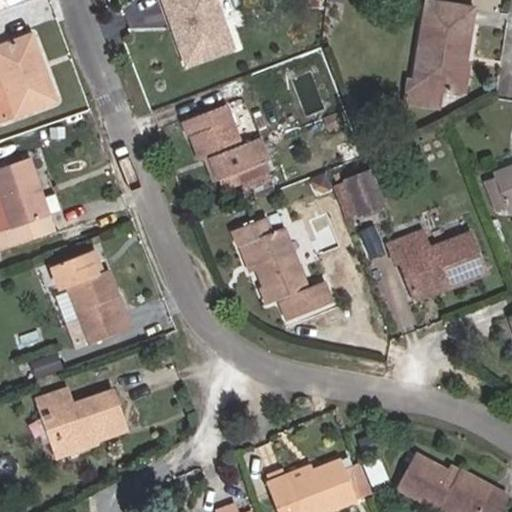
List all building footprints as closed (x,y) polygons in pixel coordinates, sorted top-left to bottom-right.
[(163,0),(175,31),(179,29),(168,0),(163,0)] [(187,65),(233,48),(215,0),(168,0),(179,29),(175,31),(187,65)] [(320,10),(320,0),(306,0),(306,9),(320,10)] [(464,43),(472,43),(475,24),(468,22),(470,8),(428,1),(416,79),(410,79),(408,88),(441,93),(463,96),(469,62),(461,60),(464,43)] [(468,22),(475,24),(477,9),(470,8),(468,22)] [(39,70),(44,68),(32,36),(27,37),(39,70)] [(44,68),(39,70),(27,37),(0,46),(0,80),(2,79),(16,116),(55,101),(44,68)] [(461,60),(469,62),(472,43),(464,43),(461,60)] [(406,102),(439,107),(441,93),(408,88),(406,102)] [(257,132),(246,97),(232,102),(243,137),(257,132)] [(241,145),(225,105),(182,122),(188,137),(192,136),(202,162),(203,161),(210,159),(218,181),(223,192),(241,185),(244,191),(251,187),(256,199),(277,191),(265,161),(257,164),(250,147),(248,143),(241,145)] [(328,130),(342,125),(338,114),(324,120),(328,130)] [(269,160),(262,143),(250,147),(257,164),(265,161),(269,160)] [(0,249),(54,232),(29,159),(0,168),(0,184),(5,198),(0,200),(8,221),(13,219),(16,227),(0,233),(0,249)] [(212,183),(218,181),(210,159),(203,161),(212,183)] [(494,177),(507,210),(511,207),(511,166),(493,174),(494,177)] [(359,215),(382,206),(370,173),(347,182),(359,215)] [(496,214),(507,210),(494,177),(484,182),(496,214)] [(329,191),(324,178),(312,183),(314,189),(323,193),(329,191)] [(359,215),(347,182),(333,187),(345,220),(359,215)] [(429,219),(442,214),(439,208),(427,212),(429,219)] [(322,283),(309,289),(284,227),(272,232),(266,217),(233,230),(239,248),(247,245),(257,270),(270,304),(287,297),(294,317),(330,303),(322,283)] [(443,288),(486,272),(471,233),(430,249),(423,232),(389,245),(396,264),(401,262),(413,292),(441,282),(443,288)] [(249,273),(257,270),(247,245),(239,248),(249,273)] [(98,274),(104,272),(96,249),(90,252),(98,274)] [(121,299),(116,301),(104,272),(98,274),(90,252),(51,267),(59,290),(68,286),(91,345),(131,329),(121,299)] [(413,292),(416,299),(443,288),(441,282),(413,292)] [(36,378),(62,368),(57,355),(31,365),(36,378)] [(97,439),(127,429),(113,391),(72,405),(67,389),(37,400),(46,424),(51,422),(58,442),(52,443),(55,452),(97,437),(97,439)] [(52,443),(58,442),(51,422),(46,424),(34,428),(41,447),(52,443)] [(98,442),(97,439),(97,437),(55,452),(57,457),(98,442)] [(501,511),(509,497),(459,470),(455,476),(446,471),(413,454),(396,485),(439,508),(443,501),(462,511),(501,511)] [(298,511),(321,511),(357,498),(342,460),(314,471),(285,482),(283,478),(269,483),(279,511),(281,511),(282,511),(296,507),(298,511)] [(455,476),(459,470),(459,468),(451,464),(446,471),(455,476)] [(283,478),(285,482),(314,471),(313,466),(283,478)] [(269,483),(283,478),(281,472),(266,477),(269,483)] [(446,511),(462,511),(443,501),(439,508),(446,511)]
